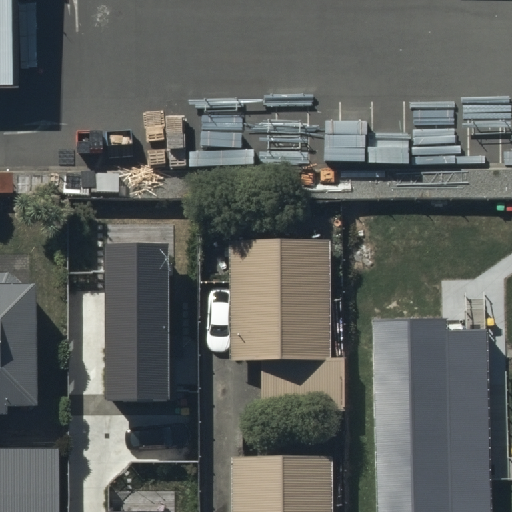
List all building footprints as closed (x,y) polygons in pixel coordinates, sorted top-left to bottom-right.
[(0,0),(0,89),(25,90),(23,0),(0,0)] [(168,245),(104,245),(104,398),(168,398),(168,245)] [(335,245),(228,245),(228,362),(264,362),(264,413),(347,413),(347,361),(335,361),(335,245)] [(36,418),(35,296),(26,296),(10,279),(0,279),(0,424),(6,424),(6,418),(36,418)] [(372,326),(375,511),(486,511),(483,324),(372,326)] [(57,511),(57,453),(0,453),(0,511),(57,511)] [(337,511),(337,464),(230,464),(230,511),(337,511)]
